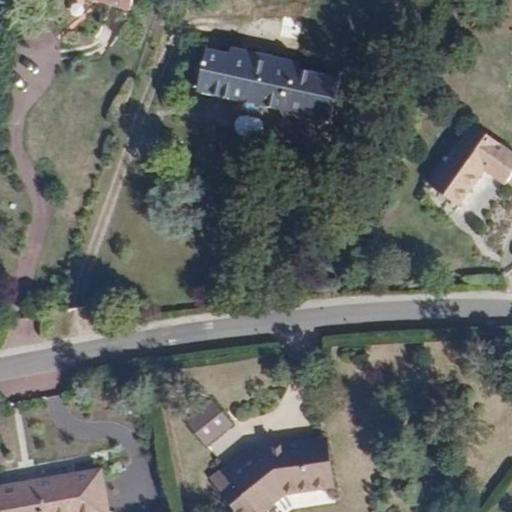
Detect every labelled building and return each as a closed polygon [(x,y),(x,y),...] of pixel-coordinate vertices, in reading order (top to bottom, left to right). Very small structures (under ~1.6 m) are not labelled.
[(330,121),(339,78),(298,69),(299,62),(231,47),(229,55),(206,49),(197,92),(281,110),(282,113),(285,117),(289,120),(294,121),(297,122),(301,122),(304,120),(308,118),(309,117),(330,121)] [(511,176),(511,155),(472,127),(430,187),(459,207),(485,170),(506,186),(511,176)] [(199,443),(232,432),(223,406),(190,416),(199,443)] [(231,482),(253,509),(255,511),(262,511),(285,494),(336,487),(328,438),(265,448),(255,455),(249,447),(209,479),(219,492),(231,482)] [(107,511),(100,471),(0,488),(0,511),(107,511)] [(235,511),(249,511),(253,509),(231,482),(219,492),(235,511)]
